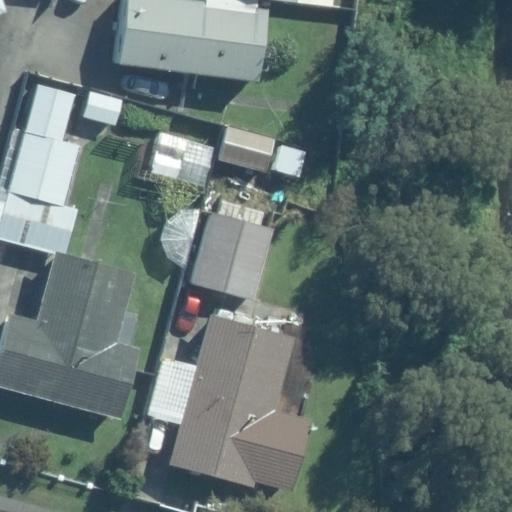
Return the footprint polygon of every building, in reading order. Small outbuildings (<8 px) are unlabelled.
[(146,0),(117,0),(110,64),(256,82),(264,15),(146,0)] [(72,93),(33,83),(0,224),(0,241),(61,255),(72,209),(62,207),(76,148),(60,144),(72,93)] [(261,174),(262,169),(291,177),(297,153),(269,145),(271,139),(225,126),(215,161),(261,174)] [(214,215),(193,286),(248,302),(269,231),(214,215)] [(9,318),(0,349),(0,390),(117,424),(137,354),(110,346),(131,276),(61,255),(40,328),(9,318)] [(176,431),(167,461),(288,498),(312,419),(271,406),(290,341),(212,318),(196,371),(157,360),(139,420),(176,431)]
